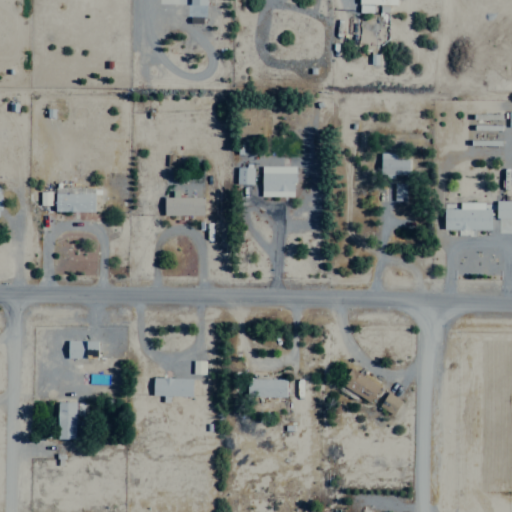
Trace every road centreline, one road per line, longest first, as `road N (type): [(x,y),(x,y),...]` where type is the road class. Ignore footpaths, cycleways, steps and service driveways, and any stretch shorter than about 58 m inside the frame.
road 1 (residential): [(0,285),(511,298)]
road 2 (residential): [(11,286),(8,511)]
road 3 (residential): [(440,296),(434,511)]
